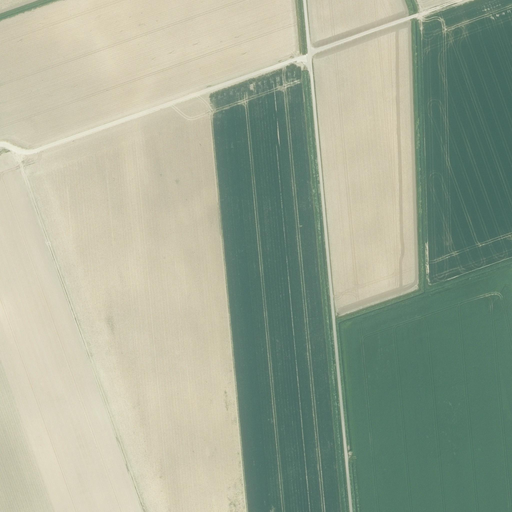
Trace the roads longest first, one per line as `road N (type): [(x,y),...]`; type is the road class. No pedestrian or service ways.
road 1 (unclassified): [(352,511),(310,55)]
road 2 (unclassified): [(0,145),(28,153),(310,55)]
